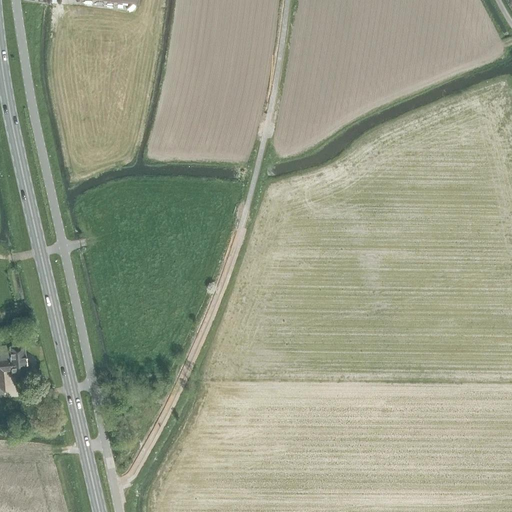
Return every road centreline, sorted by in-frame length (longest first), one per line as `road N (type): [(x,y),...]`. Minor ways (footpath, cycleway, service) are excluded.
road 1 (unclassified): [(104,443),(15,0)]
road 2 (primary): [(84,448),(0,57)]
